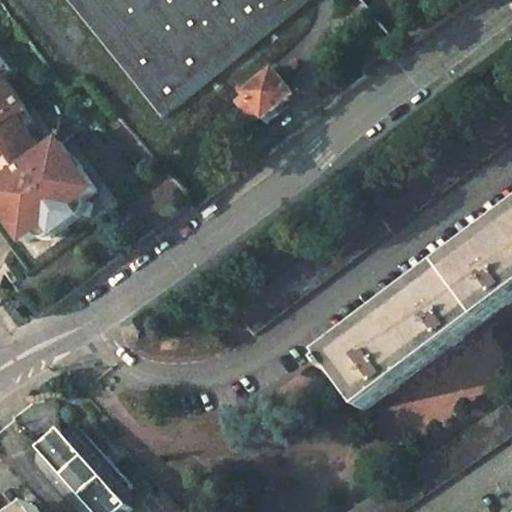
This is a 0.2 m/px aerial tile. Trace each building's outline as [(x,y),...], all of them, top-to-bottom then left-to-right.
[(72,0),(164,113),(304,0),(72,0)] [(0,203),(28,242),(99,190),(62,140),(47,152),(21,116),(30,110),(0,68),(0,203)] [(293,92),(274,69),(244,93),(263,117),(293,92)] [(235,100),(254,124),(263,117),(244,93),(235,100)] [(511,105),(232,312),(250,336),(511,141),(511,105)] [(511,217),(322,357),(363,413),(511,303),(511,217)] [(511,410),(508,405),(352,511),(400,511),(511,435),(511,410)] [(40,466),(36,469),(74,511),(100,511),(118,496),(129,486),(79,432),(74,436),(73,435),(71,434),(69,434),(67,434),(65,435),(64,436),(58,431),(37,450),(43,456),(40,458),(39,459),(39,462),(39,464),(40,466)] [(118,496),(100,511),(120,511),(127,506),(118,496)]
